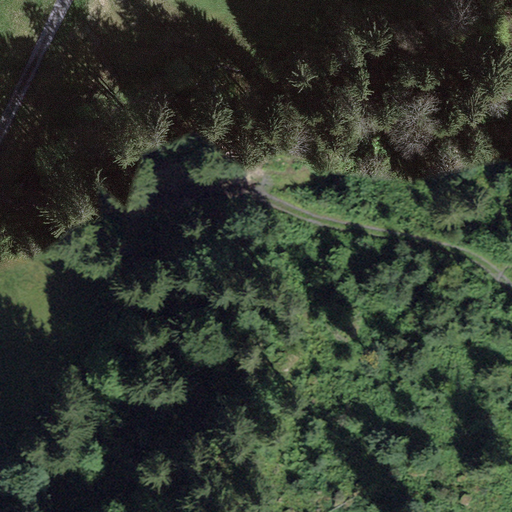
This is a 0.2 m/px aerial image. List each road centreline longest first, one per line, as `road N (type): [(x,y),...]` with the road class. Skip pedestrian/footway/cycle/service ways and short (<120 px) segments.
road 1 (track): [(0,193),(76,207),(227,184),(345,226),(501,266),(511,277)]
road 2 (track): [(227,184),(342,166),(487,106),(511,110)]
road 3 (residential): [(66,0),(0,133)]
